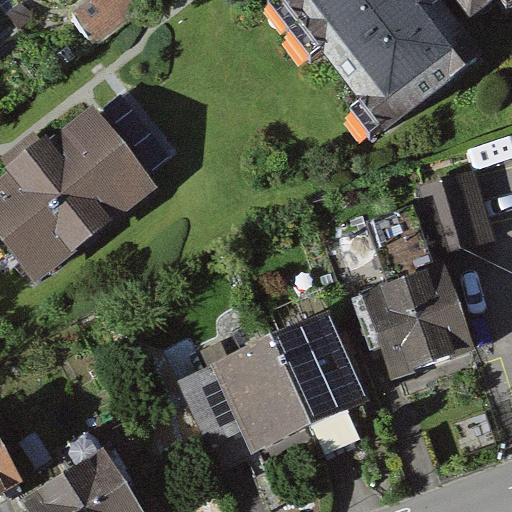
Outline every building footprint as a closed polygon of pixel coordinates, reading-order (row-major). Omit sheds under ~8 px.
[(244,0),(362,142),(460,61),(431,27),(463,0),(244,0)] [(73,107),(0,167),(0,266),(21,292),(143,191),(73,107)] [(457,249),(494,244),(483,166),(446,172),(457,249)] [(442,274),(355,305),(372,353),(382,349),(393,378),(469,351),(442,274)] [(324,322),(272,347),(310,429),(318,459),(354,443),(341,416),(364,407),(343,361),(353,357),(344,338),(335,343),(324,322)] [(211,376),(184,388),(220,472),(310,429),(272,347),(230,367),(222,349),(203,357),(211,376)] [(24,508),(26,511),(138,511),(124,488),(131,483),(115,456),(105,462),(89,435),(57,454),(72,479),(24,508)] [(0,450),(0,492),(18,483),(0,450)]
